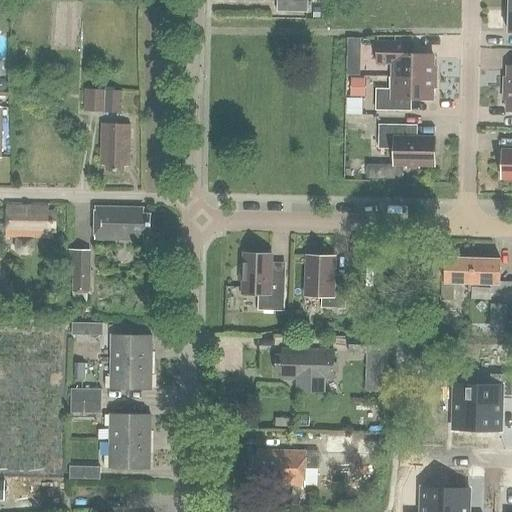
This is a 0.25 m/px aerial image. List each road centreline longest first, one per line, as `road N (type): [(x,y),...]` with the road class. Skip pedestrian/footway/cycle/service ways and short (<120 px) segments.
road 1 (residential): [(189,220),(183,511)]
road 2 (residential): [(468,228),(189,220)]
road 3 (residential): [(468,228),(473,0)]
road 4 (residential): [(196,0),(189,197)]
road 5 (residential): [(189,197),(0,193)]
road 6 (unknown): [(184,481),(0,479)]
